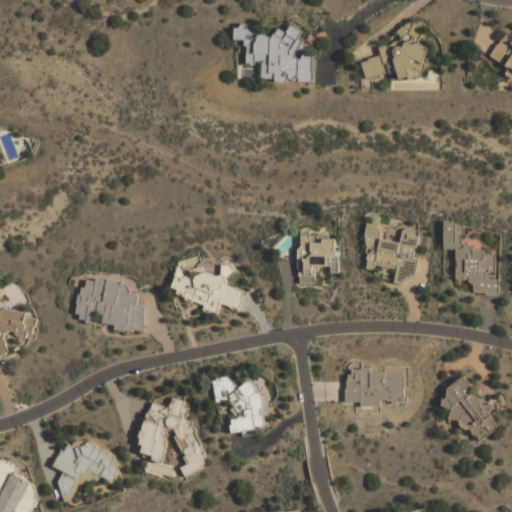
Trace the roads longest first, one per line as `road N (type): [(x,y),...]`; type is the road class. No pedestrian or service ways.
road 1 (residential): [(0,424),(109,373),(297,337),(364,328),(436,331),(511,347)]
road 2 (residential): [(297,337),(333,511)]
